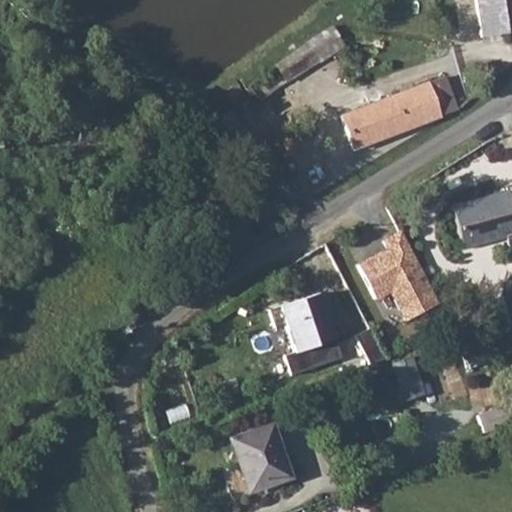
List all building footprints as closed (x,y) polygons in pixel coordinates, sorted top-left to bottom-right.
[(471,0),(477,31),(504,26),(499,0),(471,0)] [(333,27),(306,41),(316,59),(341,43),(333,27)] [(454,106),(442,72),(339,110),(352,146),(454,106)] [(507,187),(449,202),(462,245),(506,234),(510,247),(511,246),(511,196),(508,198),(507,187)] [(386,252),(357,266),(374,298),(389,291),(405,322),(437,306),(398,232),(380,241),(386,252)] [(321,292),(278,305),(292,352),(284,356),(290,375),(342,360),(321,292)] [(479,321),(472,324),(477,339),(485,336),(479,321)] [(511,409),(508,401),(476,412),(482,428),(511,417),(511,409)] [(269,422),(230,436),(247,488),(287,473),(269,422)]
